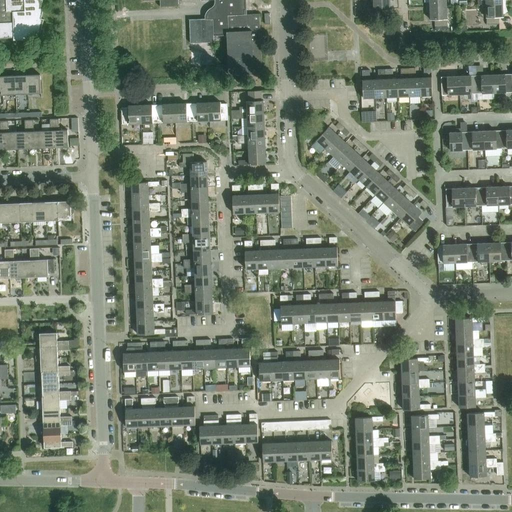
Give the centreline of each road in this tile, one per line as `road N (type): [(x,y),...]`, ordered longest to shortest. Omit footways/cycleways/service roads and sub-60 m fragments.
road 1 (residential): [(511,500),(106,481)]
road 2 (residential): [(202,409),(329,413),(427,306),(426,292)]
road 3 (residential): [(399,268),(440,224),(436,60)]
road 4 (residential): [(230,328),(225,175),(292,170)]
road 5 (residential): [(412,176),(409,136),(364,136),(337,93),(289,96)]
road 6 (residential): [(106,481),(98,299)]
road 7 (residential): [(91,177),(84,0)]
road 8 (residential): [(292,170),(399,268)]
road 9 (residential): [(98,299),(91,177)]
